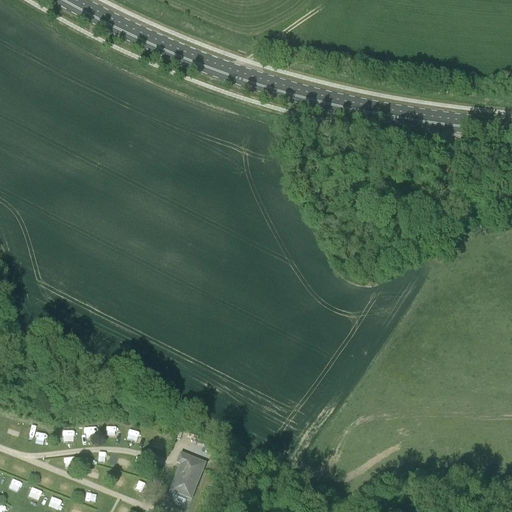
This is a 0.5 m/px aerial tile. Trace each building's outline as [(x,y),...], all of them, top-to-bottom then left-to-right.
[(5,420),(4,430),(14,431),(16,422),(5,420)] [(20,436),(30,439),(33,429),(24,426),(20,436)] [(94,429),(85,430),(86,439),(94,438),(94,429)] [(63,432),(63,441),(71,440),(71,431),(63,432)] [(131,441),(138,442),(140,433),(133,431),(131,441)] [(154,447),(163,449),(165,440),(156,438),(154,447)] [(207,464),(186,455),(181,453),(177,464),(184,466),(174,493),(192,500),(207,464)] [(0,463),(8,465),(9,455),(0,454),(0,463)] [(107,466),(111,458),(106,456),(102,464),(107,466)] [(22,477),(25,468),(17,466),(15,475),(22,477)] [(86,474),(99,478),(101,470),(88,466),(86,474)] [(123,491),(124,477),(115,476),(113,490),(123,491)] [(44,477),(41,487),(51,490),(54,480),(44,477)] [(14,480),(9,490),(18,494),(23,484),(14,480)] [(65,494),(67,487),(60,485),(58,491),(65,494)] [(33,488),(30,498),(40,502),(44,493),(33,488)] [(88,498),(96,501),(99,493),(92,490),(88,498)] [(49,509),(61,511),(64,501),(52,499),(49,509)]
